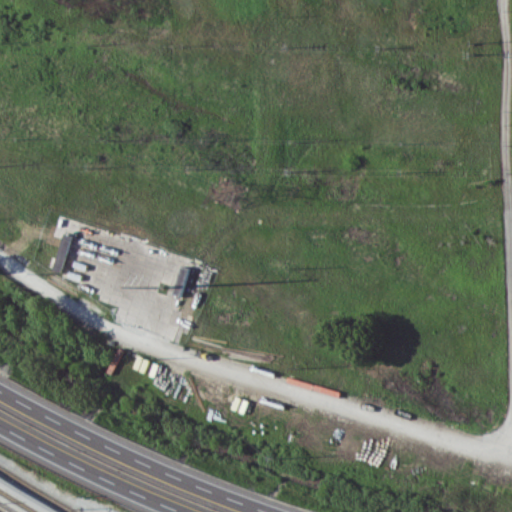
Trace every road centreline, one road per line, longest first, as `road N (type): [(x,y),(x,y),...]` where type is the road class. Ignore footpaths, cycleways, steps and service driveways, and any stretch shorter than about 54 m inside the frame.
road 1 (track): [(0,257),(101,323),(511,456)]
road 2 (track): [(505,0),(510,402),(495,452)]
road 3 (motorway): [(268,511),(94,442),(0,391)]
road 4 (motorway): [(0,425),(180,511)]
